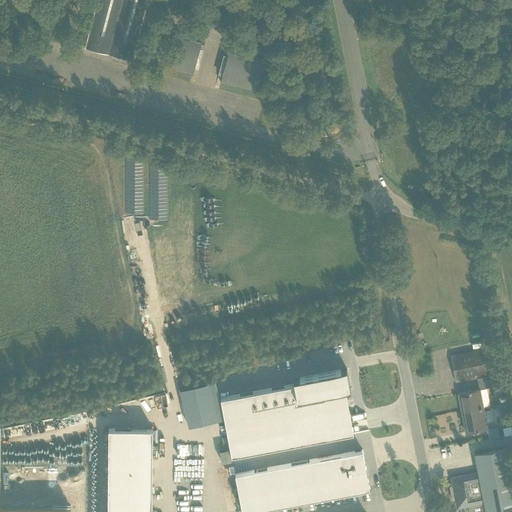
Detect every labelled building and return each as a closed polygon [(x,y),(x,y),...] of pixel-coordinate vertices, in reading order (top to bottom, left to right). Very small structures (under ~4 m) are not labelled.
[(97,0),(96,7),(85,46),(131,58),(142,19),(145,8),(146,0),(97,0)] [(172,64),(171,68),(170,69),(192,74),(193,75),(194,68),(200,45),(201,42),(179,36),(173,60),(172,64)] [(221,82),(256,92),(257,91),(258,84),(265,59),(229,50),(228,53),(222,75),(220,82),(221,82)] [(455,382),(486,376),(481,349),(450,355),(455,382)] [(294,384),(220,398),(231,456),(327,438),(325,429),(351,424),(345,390),(350,389),(346,370),(293,380),(294,384)] [(486,388),(505,384),(503,373),(481,377),(483,388),(486,388)] [(468,391),(458,393),(459,400),(461,411),(484,407),(490,405),(486,388),(483,388),(479,389),(468,391)] [(499,429),(511,427),(507,403),(497,404),(499,414),(497,414),(499,429)] [(465,432),(489,428),(484,407),(461,411),(465,432)] [(151,511),(153,429),(108,428),(107,511),(151,511)] [(511,511),(511,464),(510,465),(507,448),(474,454),(478,472),(484,503),(485,511),(511,511)] [(241,511),(248,511),(359,491),(362,481),(368,480),(368,479),(362,450),(235,474),(241,511)] [(452,486),(449,487),(452,500),(455,500),(457,508),(484,503),(478,472),(451,477),(452,486)]
